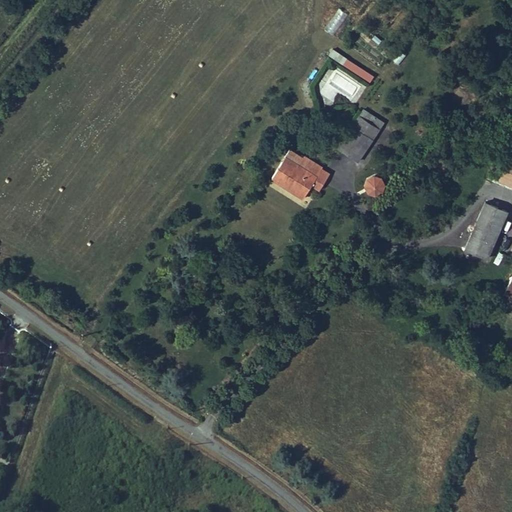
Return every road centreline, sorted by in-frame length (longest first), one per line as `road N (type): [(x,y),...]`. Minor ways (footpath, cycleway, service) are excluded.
road 1 (unclassified): [(0,298),(304,511)]
road 2 (unknown): [(203,439),(362,258)]
